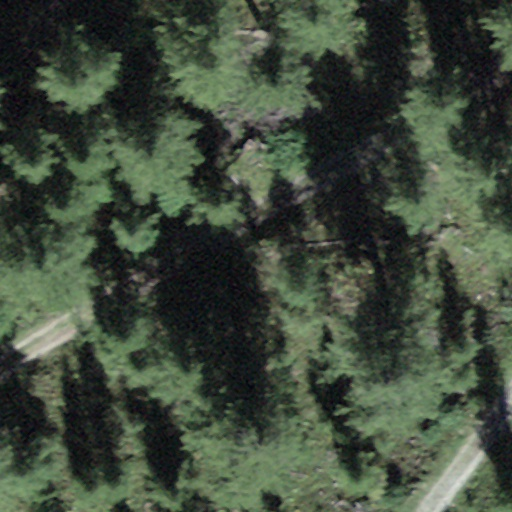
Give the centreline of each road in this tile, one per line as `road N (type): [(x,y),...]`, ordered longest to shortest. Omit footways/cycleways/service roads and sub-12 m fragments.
road 1 (track): [(497,0),(0,340)]
road 2 (track): [(422,511),(511,335)]
